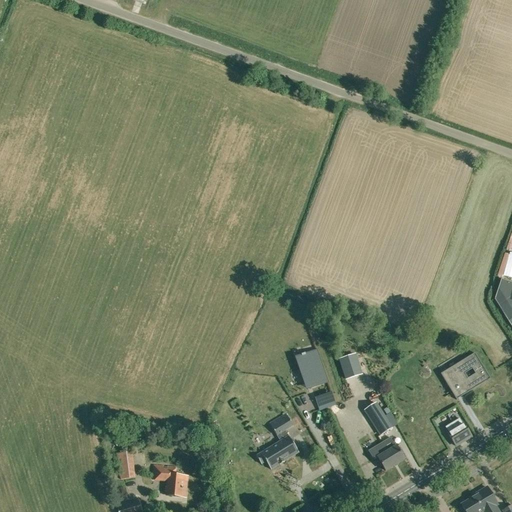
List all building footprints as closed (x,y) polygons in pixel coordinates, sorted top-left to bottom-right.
[(494,299),(511,327),(511,283),(501,280),(494,299)] [(296,358),(307,389),(327,382),(316,351),(296,358)] [(475,353),(472,355),(473,357),(450,370),(464,393),(486,379),(487,381),(490,379),(475,353)] [(355,355),(339,360),(346,380),(361,375),(355,355)] [(336,405),(331,392),(316,397),(320,411),(336,405)] [(392,429),(375,403),(364,410),(381,436),(392,429)] [(284,461),(298,452),(296,448),(298,447),(293,439),(291,441),(285,430),(293,426),(285,414),(269,424),(280,441),(256,456),(261,464),(266,462),(271,470),(279,464),(280,465),(284,462),(284,461)] [(445,427),(448,432),(448,433),(456,446),(471,436),(463,423),(462,424),(459,419),(445,427)] [(390,438),(385,441),(370,450),(368,451),(374,461),(378,459),(385,471),(404,460),(397,447),(396,448),(390,438)] [(117,454),(119,470),(120,480),(135,477),(132,452),(117,454)] [(185,498),(187,477),(175,476),(175,468),(154,466),(153,480),(167,481),(166,492),(167,492),(167,496),(185,498)] [(478,495),(474,497),(483,511),(482,511),(481,511),(500,511),(496,505),(497,505),(487,487),(477,493),(478,495)] [(474,497),(461,505),(465,511),(481,511),(482,511),(483,511),(474,497)] [(118,511),(141,511),(138,499),(117,505),(118,511)]
